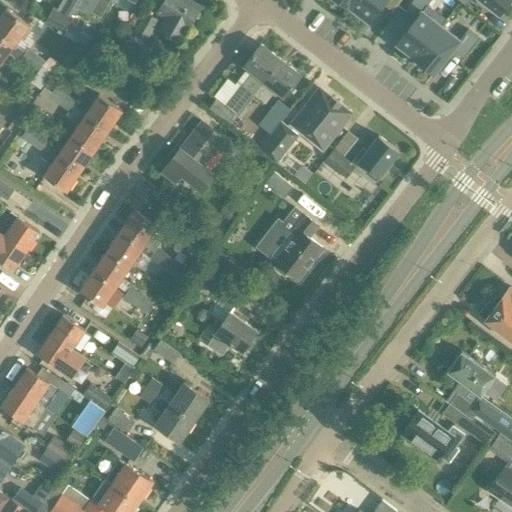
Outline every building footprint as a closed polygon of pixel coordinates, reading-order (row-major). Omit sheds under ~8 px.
[(62,0),(57,9),(54,7),(46,21),(63,31),(77,7),(80,0),(62,0)] [(101,17),(110,0),(80,0),(77,7),(89,14),(91,11),(101,17)] [(200,5),(190,0),(164,0),(158,11),(167,17),(160,28),(181,39),(200,5)] [(353,0),(349,6),(368,21),(381,3),(392,12),(401,0),(353,0)] [(397,43),(416,58),(442,25),(446,20),(427,4),(431,0),(430,0),(412,0),(404,11),(415,19),(397,43)] [(470,0),(481,0),(498,13),(508,0),(458,0),(466,5),(470,0)] [(7,7),(0,16),(0,33),(14,44),(29,25),(7,7)] [(159,18),(146,11),(130,40),(142,47),(159,18)] [(460,39),(442,25),(416,58),(434,72),(453,49),(464,57),(479,38),(468,29),(460,39)] [(81,30),(76,39),(85,43),(90,35),(81,30)] [(21,57),(30,64),(37,55),(28,49),(25,53),(14,44),(0,33),(0,62),(8,52),(19,60),(21,57)] [(235,57),(253,72),(227,106),(218,100),(209,111),(229,125),(234,118),(253,94),(281,59),(261,43),(257,48),(248,41),(235,57)] [(121,58),(152,80),(162,66),(131,45),(121,58)] [(42,59),(37,55),(30,64),(39,71),(46,62),(42,59)] [(265,102),(275,89),(283,96),(300,74),(281,59),(253,94),(265,102)] [(49,97),(60,105),(67,95),(56,87),(52,92),(44,87),(39,94),(47,99),(49,97)] [(332,98),(320,89),(293,124),(323,147),(350,112),(339,104),(340,102),(333,97),(332,98)] [(100,93),(86,114),(108,129),(122,109),(100,93)] [(60,105),(71,113),(75,107),(78,102),(67,95),(60,105)] [(281,122),(290,110),(278,100),(259,123),(262,126),(250,141),(259,148),(279,121),(281,122)] [(94,149),(108,129),(86,114),(85,114),(75,107),(71,113),(68,118),(78,125),(72,133),(94,149)] [(0,130),(4,133),(12,122),(7,118),(5,121),(0,117),(0,130)] [(201,121),(162,171),(175,181),(181,173),(202,190),(214,174),(204,166),(225,140),(201,121)] [(297,135),(281,122),(279,121),(259,148),(276,162),(297,135)] [(27,141),(33,145),(40,134),(28,127),(21,137),(27,141)] [(55,138),(52,143),(49,147),(58,153),(81,169),(94,149),(72,133),(65,144),(55,138)] [(40,134),(33,145),(44,153),(42,156),(51,164),(44,174),(67,189),(81,169),(58,153),(49,147),(52,143),(40,134)] [(325,160),(347,178),(355,169),(373,184),(400,151),(379,135),(367,150),(363,147),(352,161),(335,148),(325,160)] [(274,172),(266,183),(284,198),(293,187),(274,172)] [(0,197),(1,195),(7,199),(14,188),(0,178),(0,197)] [(279,218),(257,245),(278,262),(274,267),(284,275),(288,270),(299,278),(323,247),(310,236),(318,225),(295,207),(283,222),(279,218)] [(169,255),(157,247),(159,243),(148,236),(157,223),(133,208),(120,229),(143,244),(143,245),(154,252),(150,257),(162,265),(169,255)] [(9,226),(5,233),(4,235),(26,250),(39,231),(11,212),(4,222),(9,226)] [(223,236),(190,213),(183,224),(216,247),(223,236)] [(130,264),(143,245),(143,244),(120,229),(106,249),(130,264)] [(0,260),(13,269),(26,250),(4,235),(0,232),(0,260)] [(106,249),(93,268),(116,284),(130,264),(106,249)] [(210,264),(220,272),(227,262),(217,254),(210,264)] [(180,263),(169,255),(162,265),(174,273),(177,269),(189,277),(192,272),(180,264),(180,263)] [(252,275),(242,266),(233,277),(243,286),(252,275)] [(103,304),(116,284),(93,268),(79,289),(103,304)] [(217,315),(225,320),(207,345),(222,355),(231,341),(243,350),(257,329),(231,310),(234,307),(235,308),(242,297),(221,283),(214,293),(226,302),(217,315)] [(511,286),(510,285),(499,301),(510,309),(511,312),(511,286)] [(123,297),(135,305),(141,295),(130,287),(123,297)] [(153,303),(141,295),(135,305),(146,313),(153,303)] [(511,339),(511,312),(510,309),(499,301),(495,305),(489,300),(479,312),(486,317),(485,319),(511,339)] [(72,347),(85,328),(63,313),(50,332),(72,347)] [(37,352),(59,367),(59,366),(71,375),(77,366),(85,372),(91,363),(83,358),(84,356),(72,347),(50,332),(37,352)] [(154,347),(173,361),(180,352),(160,338),(154,347)] [(119,340),(119,341),(112,351),(132,364),(139,354),(119,340)] [(480,394),(495,373),(461,349),(447,370),(480,394)] [(46,408),(56,414),(69,395),(27,366),(14,386),(46,408)] [(151,377),(145,386),(159,395),(165,386),(151,377)] [(195,419),(209,397),(184,380),(176,393),(165,386),(159,395),(195,419)] [(112,399),(90,384),(83,394),(105,409),(112,399)] [(14,386),(1,405),(33,426),(46,408),(14,386)] [(152,406),(162,414),(155,425),(180,441),(195,419),(159,395),(145,386),(140,395),(153,403),(152,406)] [(450,402),(446,399),(438,410),(464,428),(487,445),(496,432),(473,415),(472,418),(450,402)] [(106,410),(90,400),(72,425),(88,436),(106,410)] [(109,417),(128,430),(134,421),(115,408),(109,417)] [(418,410),(404,432),(448,463),(458,448),(456,446),(465,434),(452,425),(448,431),(418,410)] [(0,427),(0,453),(11,462),(23,443),(0,427)] [(114,427),(105,441),(133,460),(143,445),(114,427)] [(79,447),(86,436),(73,429),(66,440),(79,447)] [(47,447),(67,460),(74,449),(53,436),(47,447)] [(67,462),(46,449),(39,459),(60,473),(67,462)] [(0,477),(11,462),(0,453),(0,477)] [(511,455),(488,490),(511,505),(511,455)] [(118,473),(112,482),(139,501),(152,481),(122,460),(115,471),(118,473)] [(91,511),(131,511),(139,501),(112,482),(112,483),(106,479),(93,499),(92,500),(60,477),(47,496),(70,511),(77,511),(81,506),(86,509),(91,511)] [(35,511),(42,503),(21,488),(14,498),(33,511),(35,511)] [(0,511),(3,511),(11,500),(0,492),(0,511)] [(70,511),(47,496),(37,511),(70,511)] [(22,511),(25,508),(12,499),(11,500),(3,511),(22,511)]
